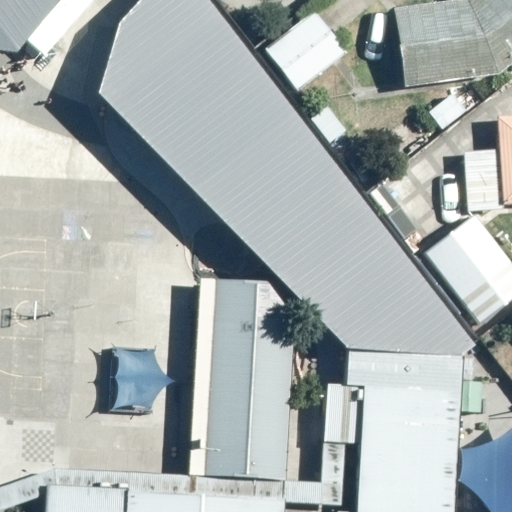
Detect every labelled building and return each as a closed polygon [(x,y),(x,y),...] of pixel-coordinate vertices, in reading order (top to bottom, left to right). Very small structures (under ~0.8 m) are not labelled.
[(0,0),(0,50),(19,52),(58,0),(0,0)] [(477,345),(200,0),(143,0),(119,20),(101,93),(283,281),(297,295),(354,354),(457,361),(477,345)] [(511,0),(447,0),(394,7),(404,87),(499,74),(511,64),(511,0)] [(344,54),(312,13),(263,51),(294,92),(344,54)] [(511,112),(495,114),(503,207),(511,205),(511,112)] [(511,300),(511,273),(469,216),(420,254),(476,328),(511,300)] [(283,511),(297,295),(283,281),(201,276),(189,479),(48,471),(47,495),(45,511),(283,511)] [(446,511),(457,361),(354,354),(352,388),(328,386),(325,442),(359,444),(355,507),(336,505),(335,511),(446,511)] [(0,511),(47,495),(48,471),(0,487),(0,511)]
